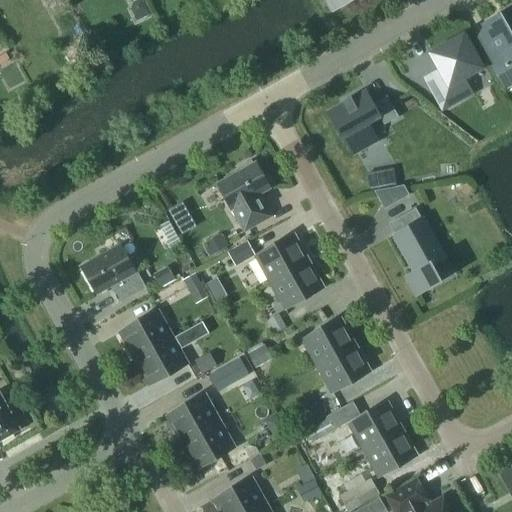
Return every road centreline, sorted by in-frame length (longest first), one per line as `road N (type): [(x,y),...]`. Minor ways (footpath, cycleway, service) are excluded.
road 1 (residential): [(267,103),(459,457),(511,427)]
road 2 (residential): [(38,240),(61,214),(267,103)]
road 3 (residential): [(38,240),(45,283),(132,439)]
road 4 (residential): [(267,103),(449,0)]
road 5 (residential): [(5,511),(132,439)]
